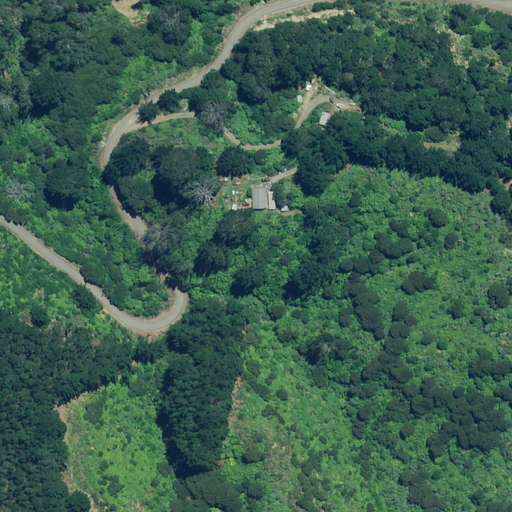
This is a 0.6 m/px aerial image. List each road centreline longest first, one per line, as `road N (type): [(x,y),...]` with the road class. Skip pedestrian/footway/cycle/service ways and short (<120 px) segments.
road 1 (unclassified): [(296,0),(241,25),(209,72),(135,114),(113,141),(115,172),(137,221),(186,290),(177,316),(166,324),(135,321),(0,216)]
road 2 (track): [(511,238),(488,202),(410,146),(358,125),(118,128)]
